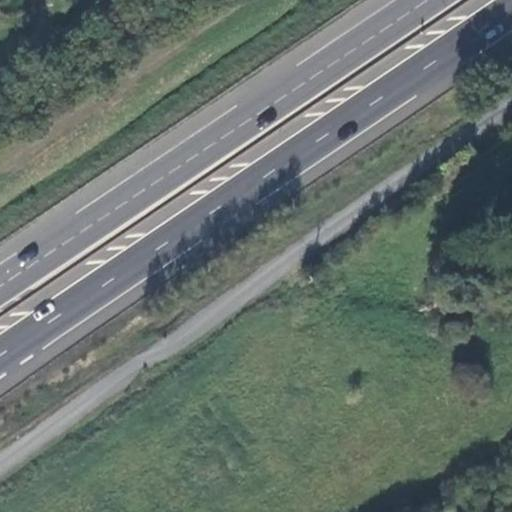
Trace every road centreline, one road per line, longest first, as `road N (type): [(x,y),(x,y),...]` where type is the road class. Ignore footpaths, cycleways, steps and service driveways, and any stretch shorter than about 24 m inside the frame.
road 1 (residential): [(511,111),(0,462)]
road 2 (trunk): [(0,356),(511,9)]
road 3 (trunk): [(424,0),(0,283)]
road 4 (track): [(0,166),(255,0)]
